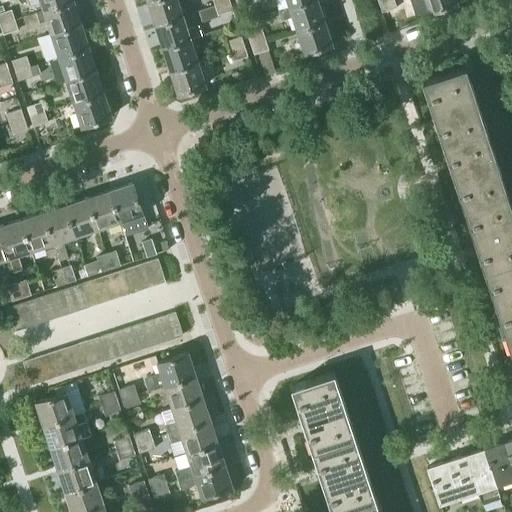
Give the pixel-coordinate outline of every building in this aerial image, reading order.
[(72,0),(44,10),(37,12),(41,23),(47,21),(51,33),(80,23),(72,0)] [(72,0),(40,0),(44,10),(72,0)] [(182,15),(176,0),(151,0),(148,1),(156,24),(182,15)] [(229,0),(227,0),(215,4),(218,14),(232,9),(229,0)] [(305,0),(290,5),(297,28),(323,20),(316,0),(305,0)] [(382,11),(397,6),(395,0),(382,0),(379,1),(382,11)] [(456,2),(455,0),(427,0),(431,11),(456,2)] [(0,23),(14,19),(11,9),(0,12),(0,23)] [(156,24),(163,47),(189,38),(203,33),(200,24),(186,28),(182,15),(156,24)] [(14,19),(0,23),(0,25),(3,34),(17,29),(14,19)] [(331,43),(323,20),(297,28),(305,52),(331,43)] [(87,46),(80,23),(51,33),(59,56),(87,46)] [(251,43),(266,38),(262,29),(248,33),(251,43)] [(230,50),(245,45),(241,35),(226,40),(230,50)] [(163,47),(171,69),(197,61),(189,38),(163,47)] [(266,38),(251,43),(254,53),(269,48),(266,38)] [(233,60),(248,55),(245,45),(230,50),(233,60)] [(95,69),(87,46),(59,56),(66,78),(95,69)] [(15,70),(29,65),(26,55),(11,60),(15,70)] [(205,85),(197,61),(171,69),(179,93),(205,85)] [(0,63),(0,74),(9,72),(5,62),(0,63)] [(29,65),(15,70),(18,80),(32,75),(29,65)] [(422,80),(443,144),(486,130),(465,66),(422,80)] [(66,78),(74,101),(103,92),(95,69),(66,78)] [(0,85),(12,82),(9,72),(0,74),(0,85)] [(110,115),(103,92),(74,101),(82,125),(110,115)] [(27,106),(30,116),(44,111),(41,101),(27,106)] [(6,113),(9,123),(23,118),(20,108),(6,113)] [(48,121),(44,111),(30,116),(33,126),(48,121)] [(26,128),(23,118),(9,123),(12,132),(26,128)] [(507,194),(486,130),(443,144),(464,208),(507,194)] [(300,285),(317,279),(279,166),(238,180),(246,204),(234,208),(244,237),(247,237),(258,269),(297,256),(301,270),(295,272),(300,285)] [(147,228),(143,213),(132,182),(109,189),(120,221),(134,216),(139,230),(147,228)] [(109,189),(87,196),(98,228),(120,221),(109,189)] [(464,208),(485,273),(511,263),(511,210),(507,194),(464,208)] [(65,204),(75,235),(98,228),(87,196),(65,204)] [(65,204),(43,211),(53,242),(55,242),(61,260),(70,257),(64,239),(75,235),(65,204)] [(21,218),(31,250),(53,242),(43,211),(21,218)] [(21,218),(0,224),(0,231),(8,257),(9,257),(14,271),(24,268),(19,253),(31,250),(21,218)] [(0,259),(8,257),(0,231),(0,259)] [(155,253),(150,238),(141,241),(146,256),(155,253)] [(112,268),(121,265),(116,249),(107,252),(112,268)] [(102,271),(112,268),(107,252),(97,255),(102,271)] [(154,285),(165,281),(157,257),(146,261),(154,285)] [(135,264),(143,288),(154,285),(146,261),(135,264)] [(507,337),(511,335),(511,263),(485,273),(507,337)] [(76,279),(71,264),(62,267),(67,282),(76,279)] [(125,268),(132,292),(143,288),(135,264),(125,268)] [(67,282),(62,267),(52,270),(57,285),(67,282)] [(114,271),(121,295),(132,292),(125,268),(114,271)] [(103,275),(110,299),(121,295),(114,271),(103,275)] [(92,278),(100,302),(110,299),(103,275),(92,278)] [(22,297),(31,294),(26,278),(17,281),(22,297)] [(81,282),(89,306),(100,302),(92,278),(81,282)] [(13,300),(22,297),(17,281),(8,284),(13,300)] [(70,285),(78,309),(89,306),(81,282),(70,285)] [(59,289),(67,313),(78,309),(70,285),(59,289)] [(48,293),(56,316),(67,313),(59,289),(48,293)] [(38,296),(45,320),(56,316),(48,293),(38,296)] [(27,300),(34,323),(45,320),(38,296),(27,300)] [(16,303),(24,327),(34,323),(27,300),(16,303)] [(5,307),(13,330),(24,327),(16,303),(5,307)] [(172,338),(182,334),(175,311),(164,314),(172,338)] [(172,338),(164,314),(153,318),(161,341),(172,338)] [(161,341),(153,318),(142,321),(150,345),(161,341)] [(150,345),(142,321),(131,325),(139,348),(150,345)] [(139,348),(131,325),(120,328),(128,352),(139,348)] [(128,352),(120,328),(110,332),(117,355),(128,352)] [(117,355),(110,332),(99,335),(106,359),(117,355)] [(106,359),(99,335),(88,339),(95,362),(106,359)] [(95,362),(88,339),(77,343),(85,366),(95,362)] [(85,366),(77,343),(66,346),(74,369),(85,366)] [(74,369),(66,346),(55,350),(63,373),(74,369)] [(63,373),(55,350),(44,353),(52,376),(63,373)] [(149,389),(164,384),(196,374),(188,350),(156,361),(160,371),(144,376),(149,389)] [(52,376),(44,353),(33,357),(41,380),(52,376)] [(33,357),(23,360),(30,383),(41,380),(33,357)] [(291,386),(312,449),(355,435),(334,371),(291,386)] [(164,384),(171,407),(203,397),(196,374),(164,384)] [(137,393),(134,383),(119,388),(122,398),(137,393)] [(74,413),(66,390),(35,400),(43,424),(74,413)] [(102,404),(118,399),(115,390),(98,395),(102,404)] [(141,402),(137,393),(122,398),(125,407),(141,402)] [(210,419),(203,397),(171,407),(176,420),(166,423),(169,432),(210,419)] [(105,414),(121,409),(118,399),(102,404),(105,414)] [(43,424),(50,447),(81,436),(91,433),(84,411),(74,414),(74,413),(43,424)] [(182,438),(186,451),(217,441),(210,419),(169,432),(172,441),(182,438)] [(152,437),(149,428),(134,433),(137,442),(152,437)] [(117,449),(131,444),(128,435),(114,440),(117,449)] [(312,449),(332,511),(375,498),(355,435),(312,449)] [(88,458),(81,436),(50,447),(57,469),(88,458)] [(156,447),(152,437),(137,442),(140,452),(156,447)] [(511,438),(503,441),(511,469),(511,438)] [(177,469),(180,478),(225,464),(217,441),(186,451),(190,465),(177,469)] [(484,448),(496,484),(511,479),(511,469),(503,441),(484,448)] [(121,459),(135,454),(131,444),(117,449),(121,459)] [(496,484),(484,448),(465,454),(477,490),(478,490),(481,501),(500,495),(496,484)] [(447,460),(459,496),(477,490),(465,454),(447,460)] [(57,469),(64,491),(96,480),(88,458),(57,469)] [(439,503),(459,496),(447,460),(427,466),(439,503)] [(201,496),(232,486),(225,464),(180,478),(182,487),(196,483),(201,496)] [(167,482),(163,473),(149,478),(152,487),(167,482)] [(132,494),(147,488),(144,479),(129,485),(132,494)] [(64,491),(71,511),(76,511),(103,503),(96,480),(64,491)] [(167,482),(152,487),(155,496),(170,491),(167,482)] [(135,503),(150,498),(147,488),(132,494),(135,503)] [(380,511),(375,498),(332,511),(380,511)] [(116,499),(103,503),(76,511),(105,511),(106,511),(118,508),(116,499)]
